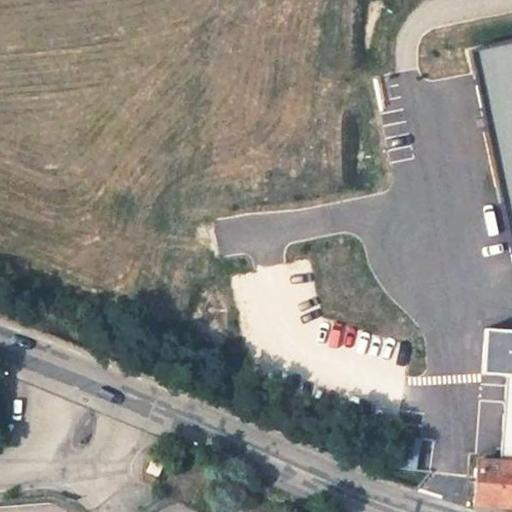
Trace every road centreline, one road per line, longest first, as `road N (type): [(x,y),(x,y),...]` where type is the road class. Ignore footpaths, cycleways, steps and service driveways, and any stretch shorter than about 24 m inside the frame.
road 1 (secondary): [(134,400),(403,511)]
road 2 (unclassified): [(28,469),(93,465),(122,439),(134,400)]
